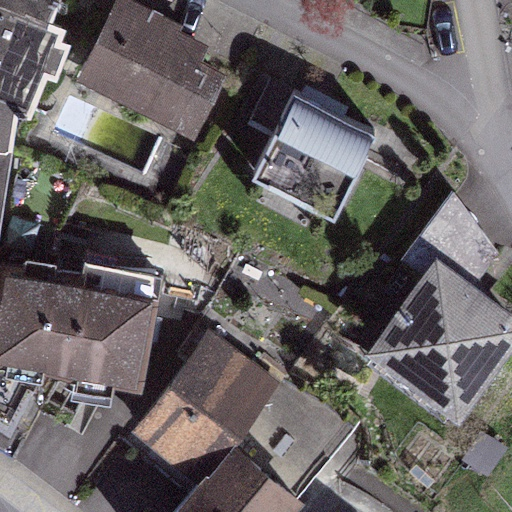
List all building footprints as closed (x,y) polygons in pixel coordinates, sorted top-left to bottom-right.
[(0,0),(0,198),(16,105),(28,106),(60,26),(47,21),(55,0),(0,0)] [(175,26),(123,0),(118,0),(87,62),(125,82),(123,86),(169,109),(201,46),(172,31),(175,26)] [(347,0),(371,4),(370,14),(399,19),(397,29),(427,34),(432,0),(347,0)] [(324,104),(270,77),(249,118),(273,130),(253,169),(334,210),(375,129),(324,104)] [(398,267),(424,283),(438,265),(472,291),(499,252),(454,193),(398,267)] [(63,228),(7,218),(3,243),(58,253),(63,228)] [(47,314),(55,269),(4,260),(0,278),(0,350),(62,363),(70,319),(47,314)] [(70,319),(62,363),(46,398),(75,415),(85,397),(99,370),(115,373),(137,377),(155,270),(112,261),(111,264),(85,260),(82,273),(55,269),(47,314),(70,319)] [(511,321),(472,291),(438,265),(424,283),(378,343),(457,403),(511,330),(511,321)] [(276,385),(211,330),(137,425),(203,476),(276,385)] [(0,437),(7,442),(40,376),(31,374),(31,371),(0,366),(0,365),(0,437)] [(99,370),(85,397),(110,401),(115,373),(99,370)] [(282,378),(276,385),(203,476),(172,511),(281,511),(354,426),(326,403),(282,378)]
